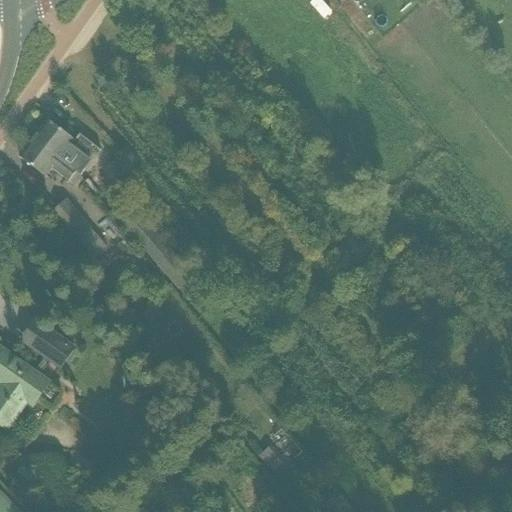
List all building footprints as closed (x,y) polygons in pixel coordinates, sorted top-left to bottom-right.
[(73,138),(49,120),(34,140),(77,173),(79,174),(99,148),(78,132),(73,138)] [(77,173),(34,140),(20,159),(36,171),(47,179),(55,169),(71,181),(77,173)] [(53,212),(83,247),(92,239),(86,233),(89,230),(66,202),(53,212)] [(139,226),(120,203),(108,213),(134,244),(145,235),(138,227),(139,226)] [(151,232),(137,245),(172,284),(186,271),(151,232)] [(203,261),(191,271),(199,280),(211,270),(203,261)] [(55,335),(41,355),(61,369),(75,349),(55,335)] [(33,405),(37,398),(54,410),(64,394),(0,350),(0,382),(5,386),(0,393),(0,423),(7,429),(27,400),(33,405)] [(258,428),(248,437),(254,443),(264,434),(258,428)] [(0,511),(17,511),(0,494),(0,511)]
